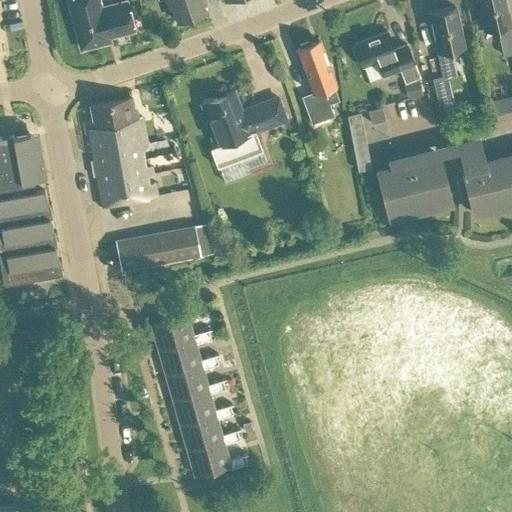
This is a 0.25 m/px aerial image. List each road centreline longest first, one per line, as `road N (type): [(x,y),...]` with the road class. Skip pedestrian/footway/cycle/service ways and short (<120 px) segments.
road 1 (unclassified): [(117,511),(88,301),(47,93)]
road 2 (unclassified): [(47,93),(318,0)]
